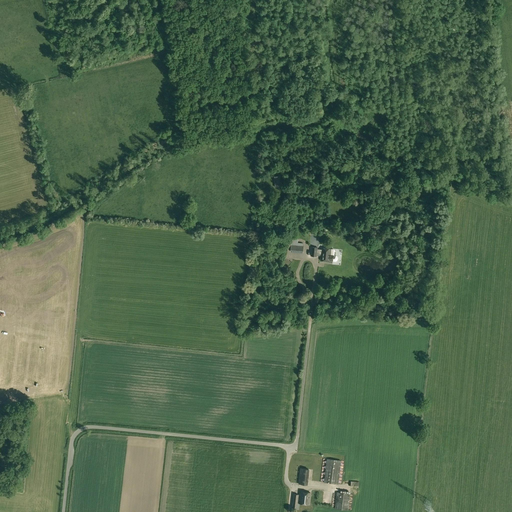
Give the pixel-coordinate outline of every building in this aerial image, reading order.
[(317,247),(311,247),(311,250),(311,256),(317,257),(317,255),(320,256),(320,260),(333,261),(335,262),(337,260),(338,258),(336,256),(333,255),(331,255),(331,249),(321,248),(321,250),(317,249),(317,247)] [(325,459),(323,482),(338,484),(341,461),(325,459)] [(300,468),(299,484),(308,485),(310,469),(300,468)] [(309,504),(310,493),(300,491),(299,503),(309,504)] [(335,509),(348,510),(350,494),(337,492),(335,509)]
